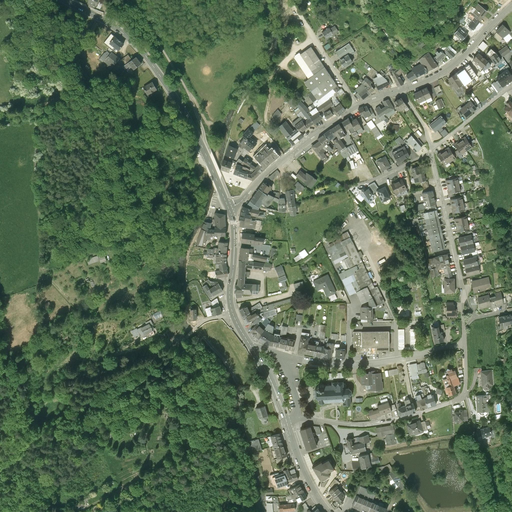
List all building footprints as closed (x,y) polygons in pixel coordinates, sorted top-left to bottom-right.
[(478,5),(471,14),(479,21),(487,12),(478,5)] [(479,21),(471,14),(468,18),(472,21),(468,26),(473,29),(479,21)] [(510,32),(503,25),(496,32),(503,38),(510,32)] [(329,28),(322,32),(327,40),(339,32),(335,26),(330,29),(329,28)] [(462,29),(460,27),(454,34),(455,35),(453,38),(456,42),(459,38),(462,41),(468,34),(465,31),(465,32),(461,29),(462,29)] [(123,44),(111,34),(103,44),(109,48),(113,51),(116,54),(123,44)] [(488,46),(483,42),(478,47),(483,51),(488,46)] [(335,52),(340,60),(348,54),(353,52),(348,44),(335,52)] [(441,51),(442,51),(445,55),(446,54),(449,50),(450,50),(447,46),(446,45),(446,44),(441,49),(442,50),(441,51)] [(510,52),(506,46),(499,52),(503,57),(510,52)] [(293,57),(308,79),(325,68),(311,47),(300,55),(299,53),(293,57)] [(113,51),(109,48),(108,50),(99,61),(103,63),(111,53),(113,51)] [(496,53),(491,49),(486,54),(490,57),(491,58),(495,64),(501,60),(496,53)] [(433,57),(438,62),(445,55),(442,51),(441,51),(441,50),(438,52),(437,51),(435,53),(436,54),(433,57)] [(449,50),(446,54),(451,59),(455,55),(454,54),(450,51),(449,50)] [(438,66),(428,52),(419,59),(422,63),(428,71),(438,66)] [(119,59),(111,53),(103,63),(107,67),(107,68),(110,70),(117,62),(119,59)] [(353,62),(348,54),(340,60),(338,61),(343,68),(353,62)] [(488,62),(478,54),(473,60),(477,64),(476,65),(478,66),(479,65),(483,68),(484,70),(490,66),(488,62)] [(127,55),(120,60),(124,65),(131,60),(127,55)] [(131,72),(141,64),(136,57),(131,60),(124,65),(122,67),(124,70),(129,66),(130,65),(131,67),(129,69),(131,72)] [(422,63),(412,70),(412,71),(417,77),(428,71),(422,63)] [(469,65),(455,74),(463,85),(477,76),(469,65)] [(399,75),(399,74),(403,71),(399,67),(398,67),(394,71),(393,69),(392,69),(390,72),(393,78),(399,75)] [(340,90),(325,68),(308,79),(304,82),(311,92),(309,97),(316,107),(316,108),(329,99),(337,93),(340,90)] [(511,76),(508,70),(497,78),(499,80),(502,85),(503,86),(511,79),(511,76)] [(412,71),(406,75),(410,80),(417,77),(412,71)] [(377,77),(374,78),(376,84),(378,89),(388,84),(386,79),(379,73),(376,74),(377,77)] [(447,79),(450,82),(448,83),(451,87),(452,87),(458,97),(465,92),(463,89),(465,88),(463,85),(455,74),(455,73),(447,79)] [(399,75),(393,78),(397,86),(403,83),(399,75)] [(372,82),(366,77),(361,83),(362,83),(365,87),(370,92),(374,90),(369,84),(372,82)] [(494,81),(490,84),(492,85),(495,90),(497,92),(501,89),(500,88),(502,85),(499,80),(495,83),(494,81)] [(143,88),(147,95),(157,90),(152,83),(143,88)] [(357,93),(358,93),(365,87),(362,83),(355,89),(357,93)] [(443,93),(440,86),(434,89),(437,96),(443,93)] [(365,87),(358,93),(361,98),(362,99),(370,92),(365,87)] [(427,88),(421,91),(425,100),(426,102),(432,100),(431,97),(427,88)] [(421,91),(414,94),(418,103),(425,100),(421,91)] [(400,111),(401,111),(407,107),(401,98),(399,99),(394,102),(397,106),(400,111)] [(329,99),(316,108),(318,111),(321,114),(323,113),(333,107),(333,106),(329,99)] [(386,106),(381,109),(379,106),(375,109),(377,113),(380,117),(384,115),(385,114),(386,114),(394,109),(388,99),(383,101),(386,106)] [(444,106),(441,99),(435,102),(438,109),(444,106)] [(476,108),(470,101),(461,109),(466,116),(476,108)] [(307,118),(308,119),(309,118),(312,115),(310,112),(310,111),(305,106),(300,102),(296,106),(300,109),(301,112),(305,117),(305,118),(306,119),(307,118)] [(337,112),(339,115),(345,110),(339,102),(337,103),(333,106),(333,107),(337,112)] [(363,108),(363,106),(358,109),(362,115),(362,116),(363,115),(365,118),(368,116),(366,114),(363,108)] [(371,108),(368,109),(367,106),(363,108),(366,114),(368,116),(370,115),(372,118),(376,116),(371,108)] [(333,107),(323,113),(327,119),(337,112),(333,107)] [(302,120),(302,121),(303,123),(308,119),(307,118),(306,119),(305,118),(305,117),(301,112),(300,109),(295,113),(299,117),(300,117),(302,120)] [(278,110),(272,116),(276,121),(278,118),(278,117),(281,113),(278,110)] [(309,118),(313,124),(323,118),(321,114),(318,111),(312,115),(309,118)] [(302,120),(300,117),(299,117),(292,123),(295,126),(302,121),(302,120)] [(441,128),(446,124),(440,117),(429,126),(435,133),(438,131),(441,128)] [(308,119),(303,123),(307,128),(313,124),(309,118),(308,119)] [(348,118),(342,122),(346,130),(349,128),(354,136),(357,134),(355,131),(350,122),(348,118)] [(361,127),(356,118),(350,122),(355,131),(361,127)] [(371,120),(366,124),(367,124),(371,130),(376,138),(381,134),(371,120)] [(291,146),(303,136),(301,133),(297,128),(293,131),(286,121),(277,128),(291,146)] [(302,121),(295,126),(297,128),(301,133),(307,128),(303,123),(302,121)] [(256,122),(249,129),(254,133),(260,125),(256,122)] [(339,124),(331,129),(335,136),(332,139),(333,140),(338,137),(340,139),(344,137),(343,135),(342,133),(344,132),(339,124)] [(249,138),(254,133),(249,129),(248,128),(242,136),(243,136),(244,137),(244,138),(247,141),(249,138)] [(331,129),(324,134),(329,141),(332,139),(335,136),(331,129)] [(443,130),(440,133),(443,138),(448,133),(445,129),(443,130)] [(267,133),(265,130),(260,136),(260,140),(262,142),(264,144),(270,137),(269,135),(267,133)] [(324,134),(318,139),(319,141),(324,146),(326,147),(328,146),(326,144),(330,141),(329,141),(324,134)] [(249,152),(252,149),(245,143),(247,141),(244,138),(244,137),(243,136),(238,142),(240,144),(238,146),(243,150),(244,148),(249,152)] [(416,140),(411,136),(407,140),(411,144),(417,151),(421,147),(421,146),(416,140)] [(469,142),(465,136),(462,138),(462,139),(460,141),(466,150),(468,149),(469,149),(472,147),(469,142)] [(340,139),(338,137),(333,140),(338,148),(336,149),(338,151),(340,153),(346,148),(340,139)] [(399,145),(404,141),(399,137),(395,141),(399,145)] [(252,149),(256,143),(249,138),(247,141),(245,143),(252,149)] [(324,146),(319,141),(312,146),(322,159),(326,157),(323,153),(325,151),(322,148),(324,146)] [(466,150),(460,141),(458,142),(457,141),(454,144),(457,150),(460,154),(463,152),(466,150)] [(354,144),(346,148),(348,156),(350,156),(356,152),(358,151),(354,144)] [(225,156),(234,159),(234,158),(238,150),(229,146),(225,156)] [(258,164),(264,170),(266,168),(270,164),(278,157),(271,148),(269,150),(265,146),(263,148),(261,147),(258,151),(259,152),(255,156),(261,162),(260,163),(258,164)] [(397,163),(410,157),(404,146),(392,153),(397,163)] [(455,158),(448,147),(446,149),(446,150),(443,151),(449,161),(452,159),(452,160),(455,158)] [(346,148),(340,153),(344,159),(348,156),(346,148)] [(449,161),(443,151),(441,153),(440,152),(437,155),(444,165),(447,163),(449,161)] [(391,166),(385,156),(377,161),(382,171),(391,166)] [(255,167),(251,164),(252,163),(245,158),(243,162),(241,164),(253,171),(254,169),(253,169),(255,167)] [(231,163),(223,160),(221,170),(229,173),(231,165),(231,163)] [(259,174),(264,170),(258,164),(255,167),(254,169),(255,170),(259,174)] [(237,176),(246,179),(248,174),(249,170),(246,169),(246,172),(242,170),(243,167),(240,166),(237,176)] [(413,179),(414,179),(415,183),(426,181),(426,180),(424,172),(419,173),(417,167),(411,168),(413,179)] [(253,181),(259,174),(255,170),(251,175),(248,174),(246,179),(253,181)] [(296,176),(311,188),(317,180),(312,176),(307,173),(306,174),(300,170),(296,176)] [(280,173),(277,171),(269,178),(273,182),(280,173)] [(445,180),(447,187),(459,184),(457,177),(445,180)] [(390,184),(397,197),(408,192),(405,186),(402,179),(390,184)] [(300,194),(305,188),(298,182),(294,186),(295,188),(294,189),(300,194)] [(263,183),(259,189),(267,194),(272,187),(268,184),(267,185),(263,183)] [(369,186),(370,188),(374,193),(377,191),(376,190),(379,189),(374,183),(369,186)] [(447,187),(448,194),(460,191),(459,184),(447,187)] [(391,198),(385,186),(379,189),(376,190),(377,191),(382,202),(391,198)] [(370,188),(369,189),(368,188),(366,190),(362,189),(361,190),(359,189),(357,190),(357,192),(359,194),(361,194),(369,204),(371,201),(372,202),(373,198),(373,196),(375,195),(374,193),(370,188)] [(259,189),(250,201),(259,208),(260,206),(268,195),(267,194),(259,189)] [(294,189),(285,191),(288,208),(296,206),(294,199),(295,199),(293,194),(295,194),(294,189)] [(436,208),(432,191),(421,194),(423,203),(425,210),(427,210),(436,208)] [(268,194),(268,195),(260,206),(263,208),(265,209),(266,208),(272,200),(274,197),(272,196),(269,194),(269,195),(268,194)] [(449,200),(451,206),(464,203),(462,197),(449,200)] [(248,204),(246,208),(259,211),(259,208),(250,201),(248,204)] [(425,210),(423,203),(414,205),(416,212),(425,210)] [(451,206),(452,213),(465,210),(464,203),(451,206)] [(296,206),(288,208),(290,216),(296,215),(295,210),(296,210),(296,206)] [(244,221),(245,217),(251,218),(251,216),(258,217),(259,211),(246,208),(242,207),(241,210),(239,220),(241,220),(244,221)] [(423,213),(424,219),(438,216),(437,210),(428,212),(423,213)] [(225,215),(214,213),(214,219),(212,220),(213,223),(206,222),(205,222),(202,229),(207,231),(206,235),(207,235),(210,235),(225,236),(226,227),(225,215)] [(424,219),(425,225),(439,221),(438,216),(424,219)] [(454,219),(456,225),(468,222),(467,216),(454,219)] [(244,221),(241,220),(240,226),(254,229),(256,221),(255,221),(252,220),(252,218),(251,218),(245,217),(244,221)] [(425,225),(426,230),(441,227),(439,221),(425,225)] [(456,225),(457,232),(470,229),(468,222),(456,225)] [(426,230),(428,236),(442,232),(441,227),(426,230)] [(207,231),(202,229),(198,238),(206,241),(206,239),(210,240),(210,235),(207,235),(206,235),(207,231)] [(428,236),(429,241),(443,238),(442,232),(428,236)] [(243,233),(241,243),(253,245),(254,237),(254,235),(243,233)] [(368,301),(369,307),(372,307),(373,309),(385,303),(378,287),(374,289),(368,275),(371,273),(369,269),(366,270),(361,258),(363,257),(361,251),(358,253),(348,233),(338,238),(337,242),(329,245),(329,248),(327,249),(334,265),(340,262),(344,271),(339,274),(349,296),(356,293),(361,304),(368,301)] [(457,238),(459,246),(473,242),(471,234),(457,238)] [(263,238),(254,237),(253,245),(262,246),(263,238)] [(429,241),(430,247),(444,243),(443,238),(429,241)] [(210,240),(206,239),(206,241),(206,243),(203,243),(203,246),(200,245),(200,248),(206,248),(206,246),(207,246),(209,245),(210,240)] [(213,255),(216,255),(216,254),(220,254),(220,253),(226,253),(228,242),(225,242),(216,242),(216,248),(214,248),(214,249),(207,249),(207,252),(204,253),(204,255),(207,255),(207,258),(210,258),(213,258),(213,255)] [(459,246),(461,254),(471,252),(475,251),(473,242),(459,246)] [(430,247),(431,252),(446,249),(444,243),(430,247)] [(240,248),(239,261),(248,261),(249,249),(240,248)] [(105,253),(86,261),(89,265),(99,261),(100,263),(109,259),(105,253)] [(216,254),(216,255),(216,257),(216,261),(216,264),(218,264),(226,262),(226,253),(220,253),(220,254),(216,254)] [(433,258),(436,270),(438,270),(443,269),(450,267),(447,255),(433,258)] [(462,260),(464,268),(478,264),(476,256),(473,257),(462,260)] [(436,270),(433,258),(426,259),(430,277),(439,275),(438,270),(436,270)] [(248,261),(239,261),(238,268),(246,268),(253,269),(253,262),(248,261)] [(219,268),(221,270),(227,269),(226,262),(218,264),(216,264),(216,268),(219,268)] [(263,263),(253,262),(253,269),(262,270),(263,263)] [(464,268),(466,276),(480,272),(478,264),(464,268)] [(279,277),(285,275),(282,266),(275,268),(279,277)] [(246,268),(238,268),(238,283),(245,284),(246,268)] [(216,278),(228,276),(227,269),(221,270),(215,271),(216,278)] [(336,292),(328,275),(313,282),(317,290),(324,286),(328,296),(336,292)] [(489,277),(471,281),(473,293),(486,290),(485,288),(491,287),(489,277)] [(445,279),(443,279),(443,294),(454,293),(454,279),(452,279),(445,279)] [(302,282),(294,284),(296,293),(305,290),(302,282)] [(210,289),(207,284),(202,287),(209,298),(222,290),(218,283),(213,287),(210,289)] [(237,285),(235,285),(234,293),(252,294),(253,284),(245,284),(238,283),(237,285)] [(494,296),(488,298),(490,306),(491,309),(504,306),(500,292),(494,294),(494,296)] [(479,309),(490,306),(488,298),(488,295),(476,297),(477,304),(479,309)] [(292,298),(262,307),(263,310),(264,312),(275,309),(277,308),(277,306),(293,301),(292,298)] [(259,303),(249,310),(250,313),(256,310),(262,307),(259,303)] [(446,306),(446,318),(455,318),(455,305),(446,306)] [(220,306),(211,309),(210,307),(205,309),(207,317),(208,317),(208,318),(222,313),(220,306)] [(247,306),(239,309),(242,316),(246,315),(246,316),(250,314),(250,313),(249,310),(247,306)] [(369,307),(359,308),(360,323),(373,322),(373,309),(372,307),(369,307)] [(264,312),(261,313),(264,316),(262,318),(257,324),(259,325),(262,327),(263,325),(262,323),(266,318),(267,317),(267,318),(269,317),(272,316),(277,314),(276,313),(275,309),(264,312)] [(246,315),(242,316),(245,324),(246,325),(247,325),(249,324),(250,323),(250,322),(252,321),(253,322),(256,318),(259,316),(256,312),(251,315),(250,314),(246,316),(246,315)] [(256,318),(253,322),(253,323),(255,325),(257,323),(257,324),(262,318),(259,316),(256,318)] [(508,327),(511,326),(509,316),(498,318),(500,326),(498,327),(499,330),(508,329),(508,327)] [(270,322),(266,318),(262,323),(263,325),(266,327),(268,324),(269,324),(270,322)] [(153,324),(151,319),(145,322),(146,324),(132,332),(134,337),(139,335),(140,337),(149,332),(151,336),(154,333),(153,331),(155,330),(153,325),(153,324)] [(259,325),(257,324),(257,323),(255,325),(250,331),(258,338),(264,329),(262,327),(259,325)] [(274,327),(269,324),(268,324),(266,327),(264,329),(258,338),(268,344),(274,335),(273,334),(274,327)] [(325,326),(320,325),(318,340),(325,341),(326,326),(325,326)] [(288,327),(282,326),(280,336),(280,337),(282,337),(283,335),(286,335),(288,327)] [(437,327),(430,328),(433,344),(443,342),(441,332),(439,333),(437,327)] [(404,329),(398,329),(398,350),(417,349),(415,328),(410,329),(410,347),(404,347),(404,329)] [(174,329),(167,333),(169,338),(177,334),(174,329)] [(383,331),(367,332),(353,332),(353,352),(367,352),(367,354),(378,354),(378,351),(389,351),(389,347),(389,331),(383,331)] [(309,334),(302,332),(298,350),(305,351),(307,343),(309,334)] [(280,336),(274,335),(268,344),(277,347),(280,337),(280,336)] [(282,337),(280,337),(277,347),(292,350),(294,340),(282,337)] [(307,343),(305,351),(305,353),(314,355),(315,349),(316,345),(307,343)] [(326,348),(323,348),(323,356),(332,356),(332,349),(333,349),(334,343),(327,343),(326,348)] [(324,346),(316,345),(315,349),(314,355),(323,356),(323,348),(324,346)] [(339,349),(335,349),(335,354),(336,354),(336,357),(345,358),(345,349),(339,349)] [(424,362),(420,363),(420,364),(413,365),(415,375),(427,373),(428,371),(427,369),(426,368),(425,363),(424,362)] [(317,369),(305,370),(305,376),(313,375),(313,378),(318,378),(318,380),(343,379),(343,373),(317,374),(317,369)] [(385,371),(386,377),(398,374),(397,369),(385,371)] [(448,381),(448,382),(458,379),(455,371),(452,372),(451,370),(449,371),(447,369),(446,372),(447,376),(446,376),(447,379),(442,380),(443,383),(448,381)] [(492,370),(480,371),(481,387),(485,387),(485,389),(490,388),(490,385),(493,385),(492,370)] [(380,373),(375,373),(375,374),(372,374),(372,371),(369,371),(369,373),(361,373),(361,385),(367,385),(367,383),(370,383),(370,390),(383,390),(382,381),(381,382),(380,373)] [(450,387),(445,388),(448,396),(456,394),(454,387),(460,385),(458,379),(448,382),(450,387)] [(343,383),(344,382),(343,381),(342,382),(338,382),(337,381),(337,382),(332,383),(331,382),(332,383),(332,385),(328,385),(328,384),(327,384),(327,385),(323,385),(323,384),(322,384),(322,383),(318,384),(317,384),(317,387),(316,387),(315,389),(316,389),(314,389),(315,394),(314,394),(315,394),(315,398),(317,398),(318,398),(318,402),(318,403),(319,402),(321,404),(321,405),(322,405),(322,404),(324,402),(325,403),(325,402),(328,402),(328,403),(329,403),(329,402),(333,401),(333,403),(334,403),(334,401),(338,401),(338,402),(339,402),(338,401),(343,401),(343,403),(342,404),(342,405),(343,405),(350,405),(350,397),(349,397),(349,396),(351,394),(352,395),(352,394),(351,393),(351,391),(352,390),(351,390),(350,390),(348,388),(348,387),(347,388),(345,388),(346,387),(345,385),(344,383),(343,383)] [(423,394),(425,398),(428,397),(427,396),(430,395),(429,389),(428,389),(427,386),(422,388),(423,394)] [(428,397),(425,398),(428,408),(437,406),(434,395),(432,396),(431,395),(430,395),(427,396),(428,397)] [(488,395),(476,396),(477,412),(488,412),(487,403),(489,403),(488,395)] [(416,401),(419,408),(420,407),(421,411),(428,408),(425,398),(416,401)] [(409,400),(405,402),(406,406),(408,414),(416,412),(413,404),(411,405),(409,400)] [(389,403),(378,407),(378,409),(381,416),(386,414),(392,412),(390,406),(389,403)] [(408,414),(406,406),(402,407),(401,404),(397,405),(401,417),(408,414)] [(265,407),(256,409),(259,419),(262,422),(263,424),(264,425),(266,424),(267,423),(266,421),(268,416),(265,407)] [(381,416),(378,409),(374,411),(373,410),(367,412),(370,420),(374,419),(374,420),(376,419),(377,418),(381,417),(381,416)] [(463,410),(459,410),(459,412),(454,412),(454,416),(453,416),(453,421),(463,421),(463,420),(463,410)] [(420,421),(405,425),(409,438),(423,433),(423,432),(420,423),(420,421)] [(393,425),(376,428),(377,436),(377,437),(385,436),(387,445),(399,443),(398,439),(396,439),(393,425)] [(494,426),(480,430),(482,437),(492,435),(492,437),(497,436),(494,426)] [(301,430),(307,450),(317,447),(314,437),(322,434),(319,428),(312,427),(301,430)] [(282,445),(279,434),(271,437),(272,441),(268,442),(270,449),(282,445)] [(359,437),(360,442),(362,442),(363,443),(364,443),(369,442),(369,438),(368,435),(359,437)] [(351,453),(366,450),(365,447),(364,443),(363,443),(362,442),(360,442),(353,444),(352,438),(351,437),(346,438),(348,446),(349,446),(351,453)] [(261,452),(258,441),(250,444),(253,455),(261,452)] [(285,453),(282,445),(270,449),(274,460),(287,456),(286,453),(285,453)] [(373,452),(368,453),(359,455),(358,456),(360,461),(361,468),(362,468),(371,466),(371,464),(379,462),(377,454),(373,452)] [(321,462),(312,467),(321,481),(328,477),(325,474),(334,469),(328,459),(322,463),(321,462)] [(361,468),(360,461),(352,461),(352,464),(354,472),(362,470),(362,468),(361,468)] [(385,466),(378,467),(380,472),(387,470),(389,473),(393,470),(389,464),(385,466)] [(288,483),(298,479),(296,474),(294,469),(288,472),(286,466),(281,468),(282,471),(283,471),(285,475),(287,478),(286,478),(288,483)] [(396,488),(399,492),(405,487),(393,470),(389,473),(384,476),(389,483),(389,481),(392,479),(398,487),(396,488)] [(279,487),(288,483),(286,478),(287,478),(285,475),(283,476),(279,477),(278,474),(273,476),(275,480),(276,479),(279,487)] [(335,479),(329,485),(333,489),(336,486),(340,483),(335,479)] [(293,498),(295,497),(303,492),(304,492),(299,485),(289,490),(292,495),(292,496),(287,497),(288,500),(292,499),(292,498),(293,497),(293,498)] [(334,499),(342,493),(336,486),(333,489),(329,492),(334,499)] [(361,486),(357,496),(371,502),(368,510),(366,511),(372,511),(370,511),(373,503),(372,503),(375,495),(368,491),(368,490),(361,486)] [(307,498),(303,492),(295,497),(297,501),(298,503),(307,498)] [(345,497),(342,493),(334,499),(336,501),(335,502),(338,506),(343,502),(341,500),(345,497)] [(371,502),(357,496),(352,506),(358,509),(359,506),(368,510),(371,502)] [(385,511),(387,509),(373,503),(370,511),(372,511),(385,511)]
